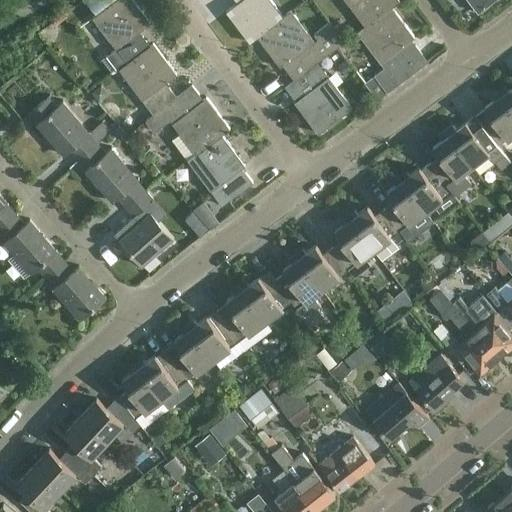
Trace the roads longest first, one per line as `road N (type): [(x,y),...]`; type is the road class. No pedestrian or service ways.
road 1 (residential): [(131,304),(307,179)]
road 2 (residential): [(307,179),(182,6)]
road 3 (residential): [(307,179),(468,56)]
road 4 (residential): [(131,304),(0,162)]
road 5 (residential): [(0,438),(131,304)]
road 6 (residential): [(396,511),(511,409)]
